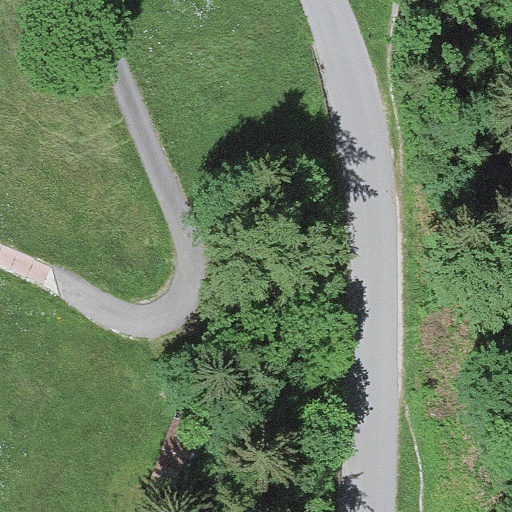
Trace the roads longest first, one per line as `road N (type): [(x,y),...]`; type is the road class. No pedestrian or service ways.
road 1 (track): [(0,263),(127,321),(176,315),(189,281),(88,0)]
road 2 (tertiary): [(323,0),(369,169),(370,511)]
